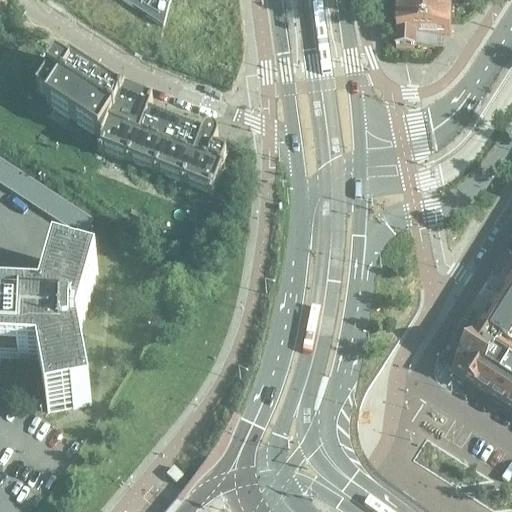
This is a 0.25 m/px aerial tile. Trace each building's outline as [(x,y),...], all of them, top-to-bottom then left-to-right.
[(123,0),(145,13),(164,26),(171,3),(171,0),(123,0)] [(450,36),(451,0),(397,0),(395,49),(414,49),(414,34),(450,36)] [(150,62),(164,26),(145,13),(125,46),(150,62)] [(202,138),(159,121),(149,117),(152,109),(151,108),(153,105),(122,93),(121,97),(120,96),(120,97),(74,68),(76,64),(63,56),(56,65),(55,66),(53,65),(52,66),(47,74),(46,75),(48,76),(47,78),(48,78),(37,96),(48,103),(46,106),(50,108),(48,110),(50,111),(51,110),(98,140),(102,143),(98,154),(102,156),(103,153),(125,162),(125,163),(130,166),(131,164),(153,173),(152,174),(158,176),(159,175),(181,184),(180,185),(186,187),(186,186),(209,195),(208,197),(212,199),(224,170),(221,169),(230,148),(217,143),(218,142),(218,140),(218,139),(217,137),(216,135),(215,134),(214,133),(213,133),(211,132),(209,132),(208,133),(206,133),(205,134),(204,135),(203,136),(202,138)] [(0,184),(84,235),(95,218),(0,160),(0,184)] [(92,407),(79,341),(98,276),(55,264),(42,311),(0,308),(0,365),(38,367),(47,415),(92,407)] [(511,293),(506,289),(492,310),(511,322),(511,293)] [(511,322),(492,310),(479,331),(478,330),(478,331),(511,352),(511,322)] [(511,352),(478,331),(451,374),(511,413),(511,352)] [(184,478),(183,478),(174,469),(167,477),(176,486),(184,478)]
